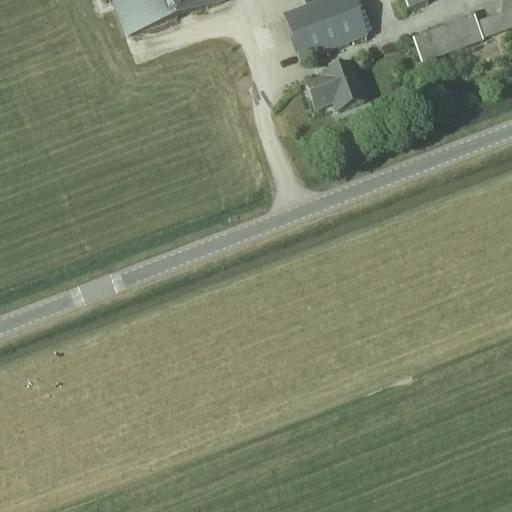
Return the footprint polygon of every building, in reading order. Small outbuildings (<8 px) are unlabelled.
[(113,0),(128,38),(219,5),(217,0),(113,0)] [(301,65),(368,42),(352,0),(331,0),(283,18),(301,65)] [(401,0),(407,15),(448,0),(401,0)] [(483,41),(511,31),(511,12),(477,25),(483,41)] [(422,66),(482,44),(470,14),(427,31),(428,33),(411,39),(422,66)] [(364,105),(350,68),(324,78),(325,82),(306,89),(314,112),(333,104),(338,115),(364,105)]
